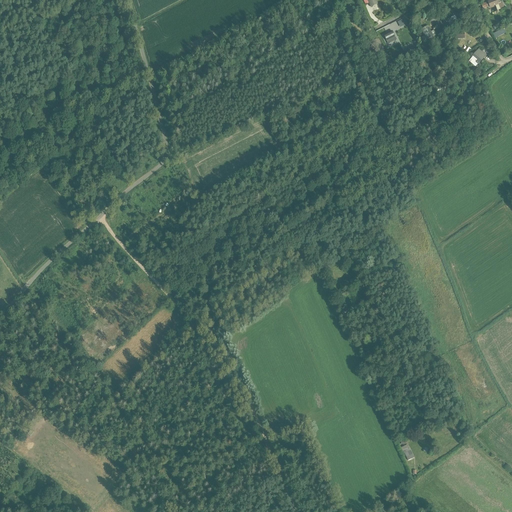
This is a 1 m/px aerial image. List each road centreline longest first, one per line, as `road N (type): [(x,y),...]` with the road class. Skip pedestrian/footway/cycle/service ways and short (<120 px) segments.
road 1 (residential): [(0,317),(55,254),(165,158),(127,0)]
road 2 (track): [(99,218),(225,354),(293,511)]
